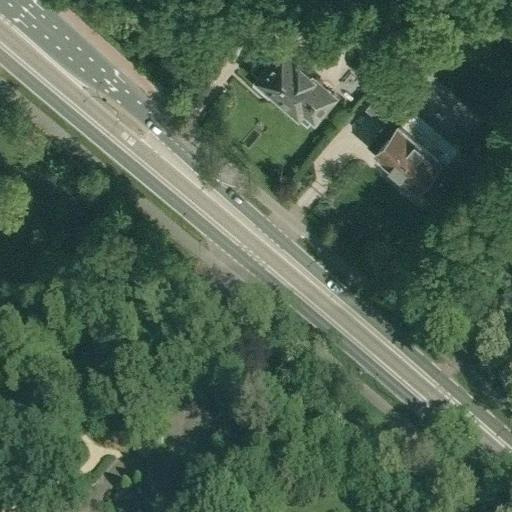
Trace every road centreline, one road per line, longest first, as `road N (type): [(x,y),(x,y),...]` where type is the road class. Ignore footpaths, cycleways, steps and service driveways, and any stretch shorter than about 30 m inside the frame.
road 1 (primary): [(0,53),(511,492)]
road 2 (primary): [(511,442),(12,0)]
